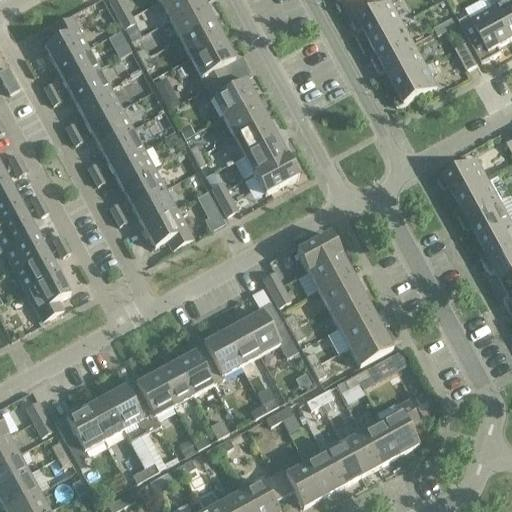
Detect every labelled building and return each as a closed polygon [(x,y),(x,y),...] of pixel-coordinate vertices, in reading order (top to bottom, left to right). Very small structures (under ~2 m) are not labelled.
[(119,0),(109,6),(120,26),(131,21),(119,0)] [(203,6),(199,0),(168,0),(159,5),(169,24),(203,6)] [(374,0),(337,0),(346,15),(368,4),(374,0)] [(511,0),(486,0),(492,11),(510,44),(511,42),(511,0)] [(373,13),(368,4),(346,15),(357,35),(362,32),(369,44),(402,26),(390,4),(373,13)] [(213,25),(203,6),(169,24),(180,43),(213,25)] [(510,44),(492,11),(470,23),(468,20),(459,25),(481,66),(501,56),(498,51),(510,44)] [(88,52),(71,21),(50,33),(56,43),(44,50),(55,70),(88,52)] [(134,27),(131,21),(120,26),(124,33),(134,27)] [(451,22),(442,27),(447,34),(456,29),(451,22)] [(223,44),(213,25),(180,43),(190,62),(223,44)] [(414,47),(402,26),(369,44),(376,57),(371,60),(375,68),(414,47)] [(447,34),(442,27),(433,32),(438,39),(447,34)] [(234,64),(223,44),(190,62),(206,92),(228,80),(222,70),(234,64)] [(425,68),(414,47),(375,68),(380,77),(385,74),(392,86),(425,68)] [(477,68),(465,47),(455,53),(466,74),(477,68)] [(116,54),(120,61),(130,55),(126,48),(116,54)] [(144,51),(136,55),(141,64),(149,60),(144,51)] [(99,72),(88,52),(55,70),(66,90),(99,72)] [(154,69),(149,60),(141,64),(146,74),(154,69)] [(437,90),(425,68),(392,86),(399,99),(394,102),(399,111),(437,90)] [(19,93),(7,71),(0,74),(0,82),(9,98),(19,93)] [(110,92),(99,72),(66,90),(77,110),(110,92)] [(233,90),(228,80),(206,92),(223,122),(256,104),(245,84),(233,90)] [(165,82),(154,88),(160,99),(172,93),(165,82)] [(43,91),(48,100),(56,96),(51,87),(43,91)] [(121,112),(110,92),(77,110),(88,130),(121,112)] [(61,105),(56,96),(48,100),(53,109),(61,105)] [(266,123),(256,104),(223,122),(233,141),(266,123)] [(132,132),(121,112),(88,130),(99,151),(132,132)] [(277,141),(266,123),(233,141),(243,160),(277,141)] [(65,131),(70,140),(78,136),(73,127),(65,131)] [(189,128),(180,133),(184,140),(193,135),(189,128)] [(143,153),(132,132),(99,151),(110,171),(143,153)] [(83,145),(78,136),(70,140),(75,149),(83,145)] [(175,138),(165,143),(168,149),(178,144),(175,138)] [(287,160),(277,141),(243,160),(254,179),(287,160)] [(197,148),(189,153),(194,162),(202,157),(197,148)] [(154,173),(143,153),(110,171),(121,191),(154,173)] [(207,167),(202,157),(194,162),(199,171),(207,167)] [(8,162),(13,171),(21,167),(16,158),(8,162)] [(298,180),(287,160),(254,179),(265,198),(298,180)] [(477,162),(438,183),(443,193),(449,190),(455,202),(489,184),(477,162)] [(26,176),(21,167),(13,171),(18,180),(26,176)] [(87,172),(92,181),(100,176),(95,167),(87,172)] [(165,193),(154,173),(121,191),(132,211),(165,193)] [(105,185),(100,176),(92,181),(97,190),(105,185)] [(0,204),(14,197),(3,177),(0,178),(0,204)] [(499,179),(489,184),(455,202),(462,215),(457,218),(462,226),(511,200),(499,179)] [(222,187),(211,193),(215,200),(226,194),(222,187)] [(176,213),(165,193),(132,211),(143,231),(176,213)] [(237,215),(226,194),(215,200),(226,221),(237,215)] [(0,231),(25,217),(14,197),(0,204),(0,231)] [(30,203),(35,212),(43,207),(38,198),(30,203)] [(511,226),(511,202),(511,200),(462,226),(466,235),(472,232),(478,244),(511,226)] [(48,217),(43,207),(35,212),(40,221),(48,217)] [(109,212),(114,221),(122,217),(117,207),(109,212)] [(193,244),(176,213),(143,231),(154,252),(166,245),(172,255),(193,244)] [(36,237),(25,217),(0,231),(0,249),(3,255),(36,237)] [(127,226),(122,217),(114,221),(119,230),(127,226)] [(219,217),(205,224),(211,235),(225,228),(219,217)] [(511,253),(511,227),(511,226),(478,244),(485,257),(480,260),(485,268),(511,253)] [(47,257),(36,237),(3,255),(14,275),(47,257)] [(340,257),(329,238),(296,256),(307,276),(340,257)] [(52,243),(57,252),(65,248),(60,239),(52,243)] [(70,257),(65,248),(57,252),(62,261),(70,257)] [(511,281),(511,253),(485,268),(489,277),(495,274),(502,287),(511,281)] [(58,277),(47,257),(14,275),(25,295),(58,277)] [(350,276),(340,257),(307,276),(317,295),(350,276)] [(274,276),(262,282),(275,305),(286,298),(274,276)] [(361,295),(350,276),(317,295),(328,313),(361,295)] [(70,298),(58,277),(25,295),(42,326),(63,315),(58,305),(70,298)] [(511,281),(502,287),(508,299),(503,302),(508,311),(511,308),(511,281)] [(371,314),(361,295),(328,313),(338,332),(371,314)] [(290,305),(286,298),(275,305),(278,312),(290,305)] [(282,328),(270,307),(259,313),(260,316),(242,326),(260,360),(279,349),(271,334),(282,328)] [(381,333),(371,314),(338,332),(348,351),(381,333)] [(292,318),(284,322),(290,334),(299,329),(292,318)] [(260,360),(242,326),(223,337),(241,370),(260,360)] [(305,341),(299,329),(290,334),(297,345),(305,341)] [(392,353),(381,333),(348,351),(359,371),(392,353)] [(241,370),(223,337),(204,347),(215,368),(204,374),(213,389),(224,383),(222,380),(241,370)] [(204,347),(192,353),(194,356),(174,367),(193,400),(213,389),(204,374),(215,368),(204,347)] [(313,356),(305,360),(311,372),(319,367),(313,356)] [(193,400),(174,367),(155,378),(174,411),(193,400)] [(326,378),(319,367),(311,372),(318,383),(326,378)] [(371,381),(367,373),(355,379),(359,387),(371,381)] [(174,411),(155,378),(136,388),(134,385),(123,391),(135,412),(146,406),(154,421),(174,411)] [(359,387),(355,379),(344,385),(348,393),(359,387)] [(160,431),(154,421),(146,406),(135,412),(123,391),(104,402),(122,435),(129,447),(160,431)] [(333,402),(329,393),(317,400),(322,408),(323,407),(329,404),(333,402)] [(423,396),(415,401),(419,408),(427,404),(423,396)] [(322,408),(317,400),(306,406),(310,414),(322,408)] [(122,435),(104,402),(85,412),(103,445),(122,435)] [(273,402),(262,409),(266,417),(278,411),(273,402)] [(335,409),(332,402),(329,404),(323,407),(327,413),(335,409)] [(420,426),(408,404),(395,411),(398,416),(380,426),(398,459),(418,449),(409,432),(420,426)] [(49,428),(37,406),(25,412),(38,434),(49,428)] [(266,417),(262,409),(250,415),(255,423),(266,417)] [(293,419),(289,410),(277,417),(282,425),(293,419)] [(103,445),(85,412),(66,422),(65,419),(53,425),(65,447),(75,441),(83,456),(103,445)] [(282,425),(277,417),(266,423),(270,431),(282,425)] [(207,427),(217,444),(228,438),(219,421),(207,427)] [(398,459),(380,426),(361,437),(379,470),(398,459)] [(53,435),(49,428),(38,434),(41,442),(53,435)] [(379,470),(361,437),(342,447),(360,480),(379,470)] [(0,467),(17,458),(7,439),(0,443),(0,467)] [(193,446),(198,455),(209,448),(205,440),(193,446)] [(190,443),(179,449),(184,459),(195,452),(190,443)] [(233,451),(228,443),(217,449),(221,458),(233,451)] [(65,457),(59,446),(51,450),(57,462),(65,457)] [(360,480),(342,447),(323,457),(341,491),(360,480)] [(221,458),(217,449),(205,456),(210,464),(221,458)] [(72,469),(65,457),(57,462),(63,473),(72,469)] [(341,491),(323,457),(304,468),(322,501),(341,491)] [(0,492),(27,477),(17,458),(0,467),(0,492)] [(195,473),(190,464),(179,470),(183,478),(195,473)] [(155,467),(143,473),(148,482),(159,475),(158,474),(155,467)] [(322,501),(304,468),(286,478),(283,472),(271,479),(283,500),(293,495),(303,511),(322,501)] [(183,478),(179,470),(168,477),(172,485),(183,478)] [(148,482),(143,473),(132,480),(136,488),(148,482)] [(8,511),(38,496),(27,477),(0,492),(0,506),(3,511),(8,511)] [(283,500),(271,479),(241,495),(250,511),(276,511),(273,506),(283,500)] [(86,495),(79,483),(71,488),(78,499),(86,495)] [(250,511),(241,495),(222,505),(225,511),(250,511)] [(46,511),(38,496),(8,511),(46,511)] [(135,505),(130,497),(119,503),(123,511),(135,505)] [(122,511),(123,511),(119,503),(107,509),(108,511),(122,511)]
